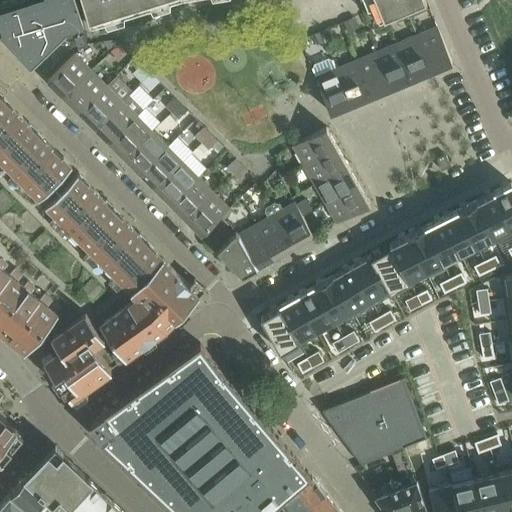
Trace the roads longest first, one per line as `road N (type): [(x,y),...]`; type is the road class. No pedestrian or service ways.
road 1 (residential): [(227,312),(263,302),(511,160)]
road 2 (residential): [(227,312),(209,282),(16,73)]
road 3 (residential): [(366,511),(227,312)]
road 4 (residential): [(61,425),(196,319),(227,312)]
road 5 (residential): [(511,153),(447,0)]
road 6 (residential): [(150,511),(61,425)]
